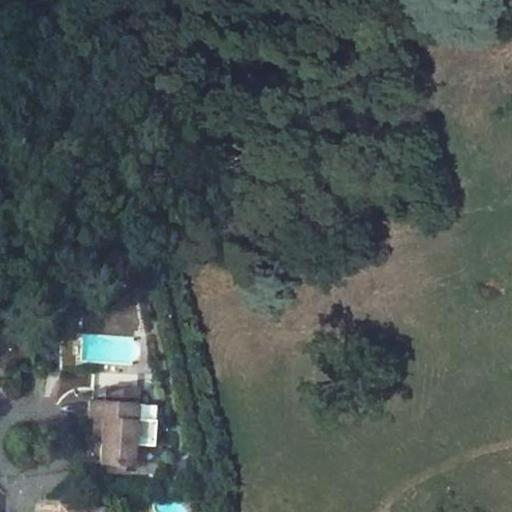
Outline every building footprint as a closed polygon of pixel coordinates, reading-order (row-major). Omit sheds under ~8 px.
[(136,411),(137,398),(110,393),(108,403),(136,411)] [(130,451),(135,421),(136,411),(108,403),(88,398),(84,422),(93,424),(103,426),(99,446),(95,470),(101,471),(127,476),(134,477),(137,454),(130,451)] [(145,447),(148,423),(135,421),(130,451),(137,454),(145,447)] [(93,424),(89,445),(99,446),(103,426),(93,424)] [(100,478),(125,485),(127,476),(101,471),(100,478)] [(56,499),(54,511),(99,511),(100,505),(56,499)]
